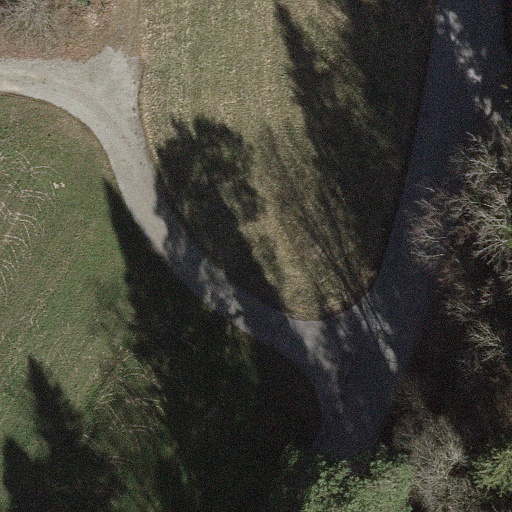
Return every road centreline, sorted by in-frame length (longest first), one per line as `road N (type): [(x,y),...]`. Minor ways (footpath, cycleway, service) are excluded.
road 1 (tertiary): [(473,0),(416,264),(307,511)]
road 2 (track): [(363,389),(197,275),(149,209),(119,124),(46,82),(0,81)]
road 3 (track): [(119,124),(132,0)]
